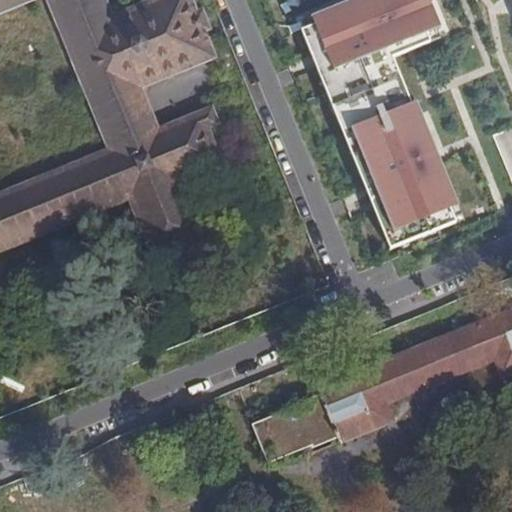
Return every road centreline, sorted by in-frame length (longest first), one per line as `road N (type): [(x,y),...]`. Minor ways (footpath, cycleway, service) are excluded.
road 1 (residential): [(0,450),(363,303)]
road 2 (residential): [(363,303),(238,0)]
road 3 (residential): [(363,303),(511,242)]
